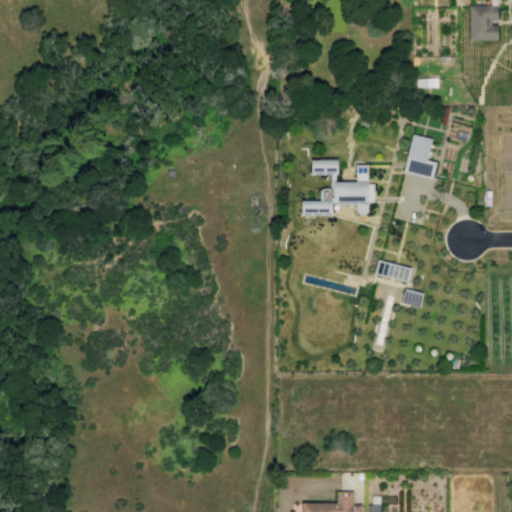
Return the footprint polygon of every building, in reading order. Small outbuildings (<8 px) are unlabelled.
[(469,40),(468,5),(473,5),(489,5),(496,5),(497,20),(490,20),(490,24),(496,24),(497,40),(469,40)] [(436,78),(437,87),(415,88),(415,78),(436,78)] [(433,178),(437,161),(428,159),(433,137),(413,132),(403,170),(433,178)] [(312,158),(338,158),(338,173),(336,173),(336,180),(356,180),(356,164),(369,164),(369,181),(370,181),(370,183),(375,183),(375,201),(369,201),(369,204),(367,204),(367,212),(357,212),(357,203),(333,204),(333,214),(302,215),(302,200),(332,199),(331,174),(312,174),(312,158)] [(167,169),(166,176),(174,177),(175,170),(167,169)] [(376,259),(411,268),(407,283),(373,274),(376,259)] [(404,288),(422,293),(419,307),(400,303),(404,288)] [(301,511),(301,503),(335,502),(335,491),(352,491),(352,504),(360,504),(360,511),(301,511)]
